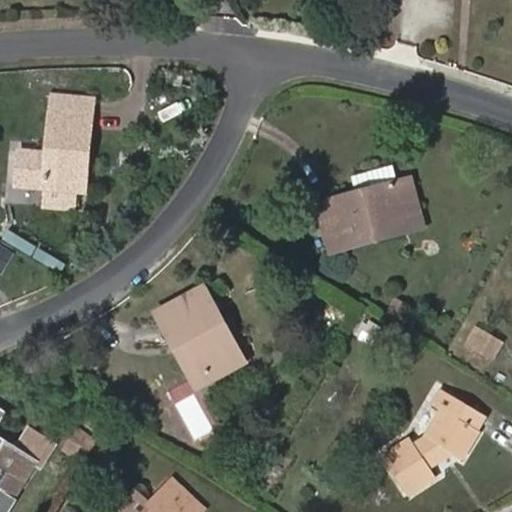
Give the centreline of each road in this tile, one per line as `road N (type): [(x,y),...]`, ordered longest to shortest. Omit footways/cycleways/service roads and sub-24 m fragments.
road 1 (residential): [(260,53),(211,186),(150,252),(72,308),(0,339)]
road 2 (residential): [(0,49),(95,43),(260,53)]
road 3 (residential): [(260,53),(353,69),(511,115)]
